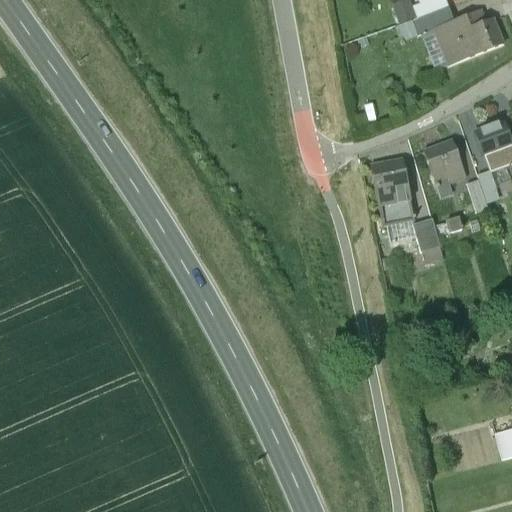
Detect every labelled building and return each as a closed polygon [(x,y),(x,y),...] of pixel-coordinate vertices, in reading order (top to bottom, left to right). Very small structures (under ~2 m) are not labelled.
[(475,15),(451,25),(456,38),(469,33),(468,32),(480,27),(475,15)] [(480,27),(468,32),(469,33),(478,56),(501,46),(492,22),(480,27)] [(501,125),(473,135),(481,159),(499,153),(510,149),(501,125)] [(450,143),(421,154),(430,178),(447,172),(459,168),(450,143)] [(499,153),(481,159),(484,169),(502,163),(499,153)] [(399,162),(369,168),(381,230),(411,224),(399,162)] [(447,172),(430,178),(433,188),(450,182),(447,172)] [(476,183),(465,186),(474,215),(485,211),(476,183)] [(430,222),(410,227),(418,255),(438,249),(430,222)] [(511,431),(494,436),(500,462),(511,458),(511,431)]
